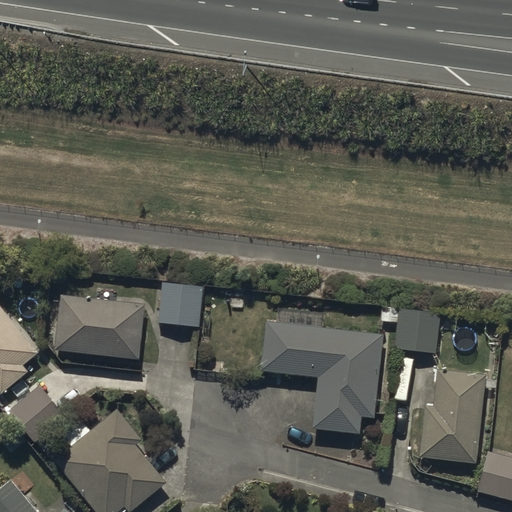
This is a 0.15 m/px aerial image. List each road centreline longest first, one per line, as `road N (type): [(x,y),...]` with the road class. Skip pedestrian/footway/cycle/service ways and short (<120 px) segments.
road 1 (residential): [(470,511),(192,440)]
road 2 (motorway): [(511,37),(345,0)]
road 3 (motorway): [(511,12),(382,0)]
